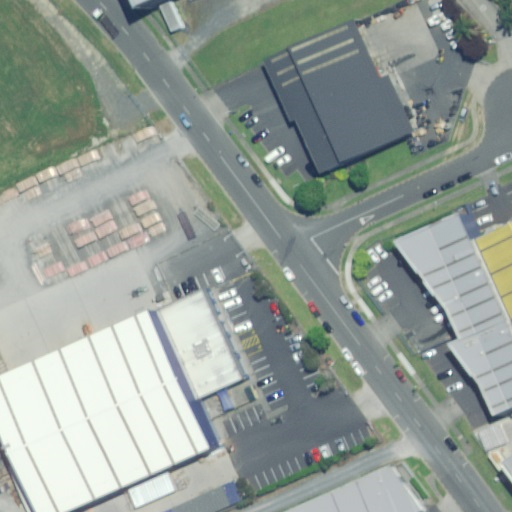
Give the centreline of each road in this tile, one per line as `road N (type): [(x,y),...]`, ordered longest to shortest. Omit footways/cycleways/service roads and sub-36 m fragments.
road 1 (tertiary): [(481,511),(288,249)]
road 2 (tertiary): [(288,249),(96,0)]
road 3 (unclassified): [(511,132),(479,157),(288,249)]
road 4 (unknown): [(145,57),(270,0)]
